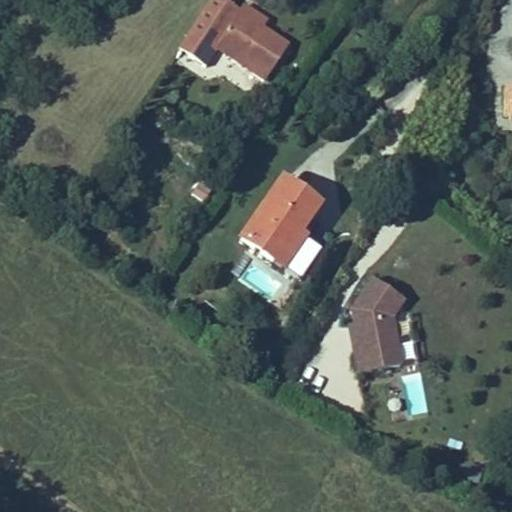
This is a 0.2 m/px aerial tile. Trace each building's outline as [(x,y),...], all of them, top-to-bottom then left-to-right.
[(133,0),(157,16),(168,0),(133,0)] [(303,50),(283,37),(279,42),(266,33),(286,5),(278,0),(271,0),(217,81),(243,98),(252,83),(300,115),(326,76),(298,57),(303,50)] [(356,231),(320,208),(280,268),(307,286),(327,256),(336,261),(356,231)] [(336,261),(327,256),(307,286),(324,297),(344,267),(336,261)] [(511,358),(492,349),(484,367),(511,380),(511,358)] [(419,374),(401,378),(410,418),(428,414),(419,374)]
